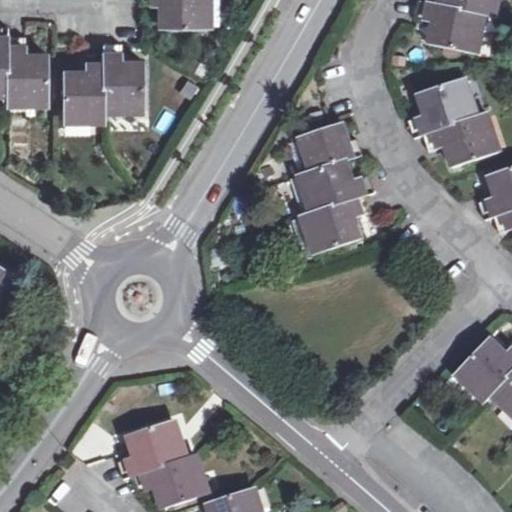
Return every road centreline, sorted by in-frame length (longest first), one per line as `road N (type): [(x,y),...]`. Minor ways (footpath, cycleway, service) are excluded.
road 1 (residential): [(503,279),(393,171),(357,63),(386,0)]
road 2 (secondary): [(156,264),(314,0)]
road 3 (residential): [(503,279),(326,462)]
road 4 (residential): [(164,318),(326,462)]
road 5 (secondary): [(0,495),(125,324)]
road 6 (residential): [(0,198),(116,270)]
